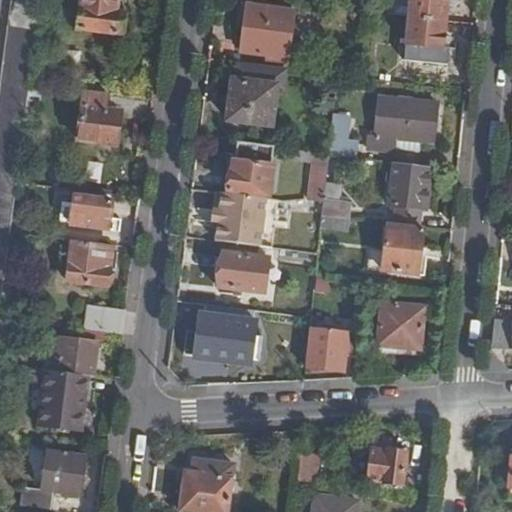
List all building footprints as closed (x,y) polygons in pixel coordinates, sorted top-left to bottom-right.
[(30,84),(41,0),(13,0),(0,98),(0,305),(16,183),(30,84)] [(82,0),(78,31),(132,37),(134,14),(117,12),(118,0),(82,0)] [(412,0),(411,17),(448,21),(450,0),(412,0)] [(288,60),(295,14),(244,7),(241,30),(246,30),(243,54),(288,60)] [(444,50),(448,21),(411,17),(408,45),(444,50)] [(282,69),(238,63),(236,80),(232,78),(228,120),(271,125),(275,85),(280,85),(282,69)] [(108,94),(86,91),(79,142),(118,147),(122,116),(105,114),(108,94)] [(369,148),(396,152),(398,139),(425,142),(435,143),(439,105),(379,98),(376,136),(370,136),(369,148)] [(359,140),(333,137),(331,156),(357,159),(359,140)] [(398,139),(396,152),(425,154),(425,142),(398,139)] [(276,149),(239,143),(235,173),(231,172),(229,191),(269,197),(276,149)] [(315,154),(295,151),(294,162),(314,164),(315,154)] [(331,156),(315,154),(314,164),(330,166),(331,156)] [(428,209),(433,168),(395,164),(390,204),(393,205),(392,211),(423,215),(424,210),(428,209)] [(219,210),(215,243),(259,249),(266,201),(221,195),(220,203),(219,210)] [(73,228),(122,234),(123,224),(118,223),(120,204),(76,198),(76,205),(73,226),(73,228)] [(324,216),(351,219),(353,204),(326,200),(324,216)] [(278,203),(266,201),(259,249),(272,250),(278,203)] [(61,225),(73,226),(76,205),(63,204),(61,225)] [(392,211),(391,224),(422,227),(423,215),(392,211)] [(324,216),(323,230),(349,234),(351,219),(324,216)] [(422,258),(425,232),(388,228),(385,254),(374,253),(371,270),(428,277),(430,260),(422,258)] [(16,287),(22,236),(12,235),(5,286),(16,287)] [(110,287),(114,251),(72,245),(67,283),(110,287)] [(265,294),(270,260),(224,255),(221,288),(265,294)] [(423,350),(427,309),(385,304),(382,346),(423,350)] [(123,336),(125,312),(87,309),(85,327),(85,331),(123,336)] [(203,315),(200,332),(198,356),(253,364),(259,323),(203,315)] [(511,324),(495,326),(492,351),(511,349),(511,324)] [(349,334),(311,330),(308,367),(345,371),(349,334)] [(198,356),(200,332),(190,331),(186,354),(198,356)] [(89,377),(93,377),(96,345),(61,339),(56,372),(89,377)] [(56,372),(46,370),(40,423),(82,430),(89,377),(56,372)] [(389,451),(390,446),(391,443),(375,442),(373,449),(389,451)] [(408,449),(390,446),(389,451),(373,449),(370,480),(385,482),(384,487),(403,489),(408,449)] [(321,454),(304,451),(300,482),(317,485),(321,454)] [(25,487),(24,508),(51,510),(55,492),(81,496),(86,458),(46,452),(41,489),(25,487)] [(186,511),(228,511),(236,467),(202,462),(200,474),(187,473),(181,511),(186,511)] [(359,511),(360,502),(318,498),(316,511),(359,511)]
